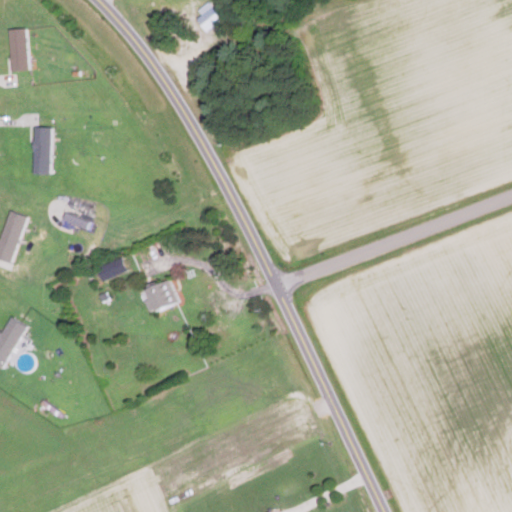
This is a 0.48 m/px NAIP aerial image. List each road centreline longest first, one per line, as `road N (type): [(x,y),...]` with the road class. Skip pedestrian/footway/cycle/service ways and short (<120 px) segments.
road 1 (residential): [(388,511),(283,286),(192,121),(100,0)]
road 2 (residential): [(283,286),(511,197)]
